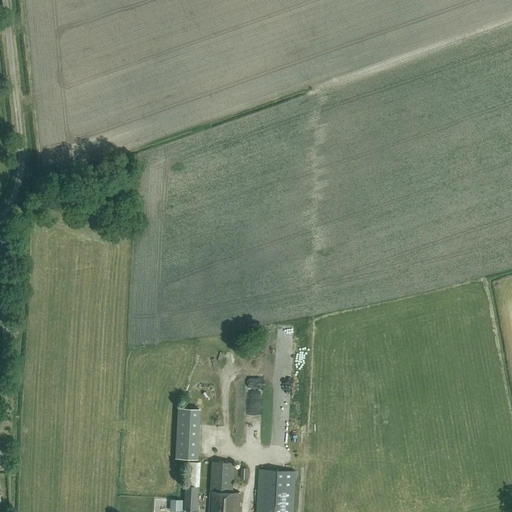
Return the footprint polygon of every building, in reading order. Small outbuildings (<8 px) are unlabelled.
[(278,377),(277,387),(287,388),(288,377),(278,377)] [(199,409),(178,408),(176,448),(176,458),(197,459),(197,449),(199,409)] [(234,463),(212,461),(209,511),(238,511),(240,493),(232,492),(234,463)] [(199,463),(187,462),(186,486),(185,486),(184,510),(197,511),(199,463)] [(292,511),(295,471),(259,469),(256,511),(292,511)] [(183,500),(170,499),(170,510),(182,511),(183,500)]
